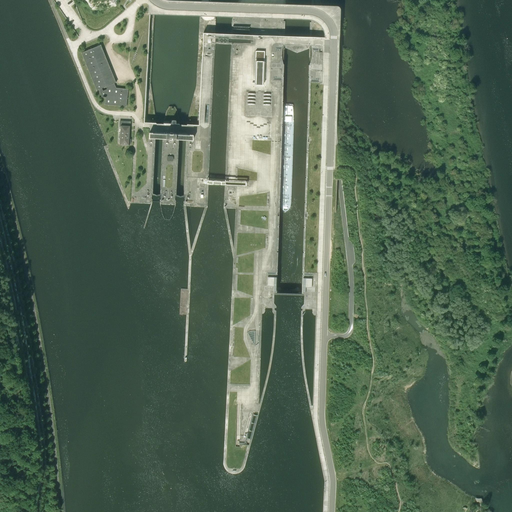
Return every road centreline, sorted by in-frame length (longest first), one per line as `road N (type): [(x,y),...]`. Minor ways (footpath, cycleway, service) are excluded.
road 1 (tertiary): [(153,0),(310,11),(330,26),(320,408),(330,511)]
road 2 (track): [(0,168),(41,355),(58,510)]
